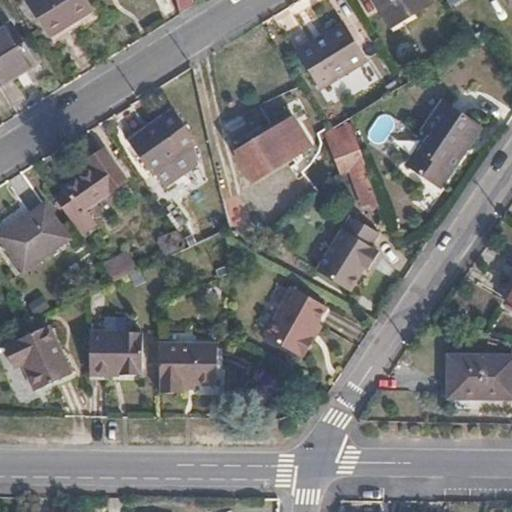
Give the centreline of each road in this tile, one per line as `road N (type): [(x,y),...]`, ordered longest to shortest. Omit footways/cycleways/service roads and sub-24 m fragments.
road 1 (residential): [(311,470),(336,418),(511,160)]
road 2 (tertiary): [(311,470),(0,464)]
road 3 (residential): [(0,160),(258,0)]
road 4 (tertiary): [(511,469),(311,470)]
